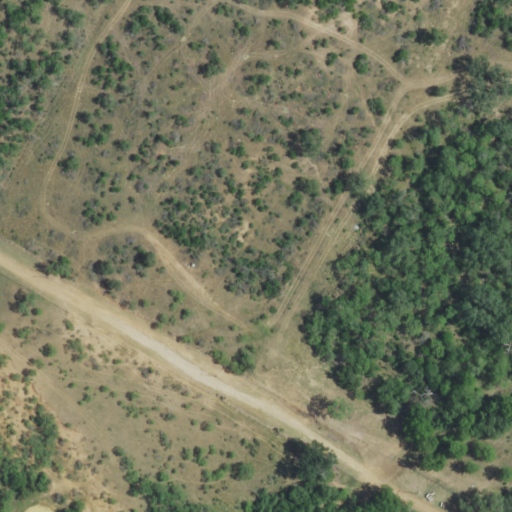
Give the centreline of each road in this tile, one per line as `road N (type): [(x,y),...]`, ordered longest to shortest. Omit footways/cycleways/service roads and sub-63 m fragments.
road 1 (residential): [(409,511),(117,320)]
road 2 (residential): [(117,320),(0,255)]
